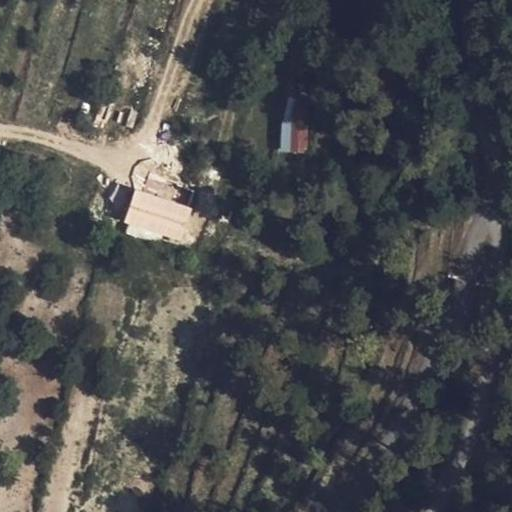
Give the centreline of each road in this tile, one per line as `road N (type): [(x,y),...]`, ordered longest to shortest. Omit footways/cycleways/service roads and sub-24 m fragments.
road 1 (unclassified): [(454,511),(485,445),(511,342)]
road 2 (unclassified): [(511,139),(487,0)]
